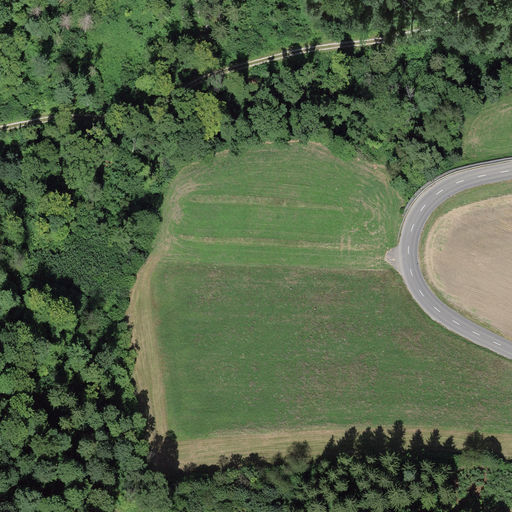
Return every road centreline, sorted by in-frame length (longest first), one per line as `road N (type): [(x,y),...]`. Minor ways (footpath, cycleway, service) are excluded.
road 1 (track): [(0,128),(144,112),(205,77),(427,25),(483,0)]
road 2 (tertiary): [(511,351),(426,301),(406,255),(415,215),(434,193),(511,171)]
road 3 (track): [(0,373),(23,390),(80,476),(118,511)]
